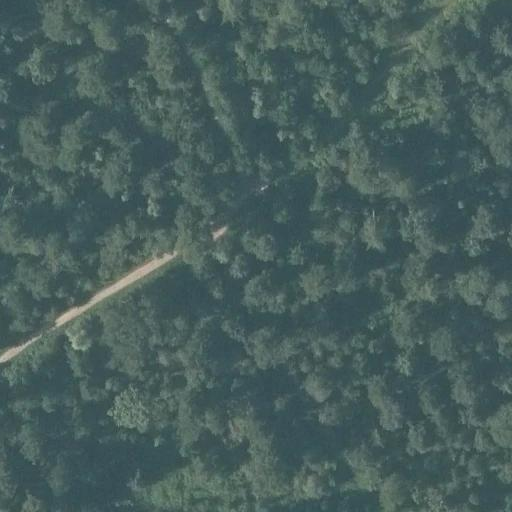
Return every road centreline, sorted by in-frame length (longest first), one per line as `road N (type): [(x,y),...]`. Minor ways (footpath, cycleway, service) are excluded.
road 1 (track): [(449,0),(296,161),(191,239),(0,358)]
road 2 (track): [(254,192),(190,55),(138,0)]
